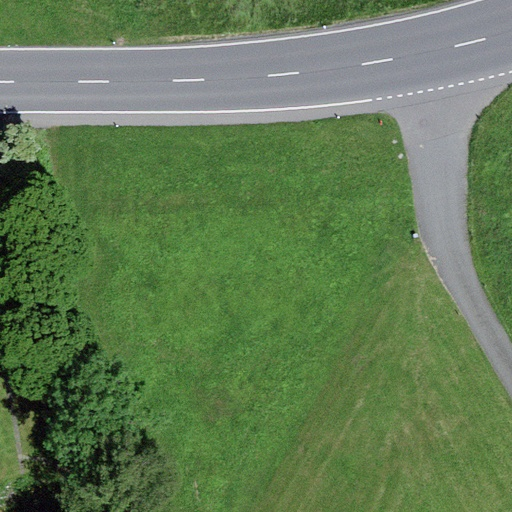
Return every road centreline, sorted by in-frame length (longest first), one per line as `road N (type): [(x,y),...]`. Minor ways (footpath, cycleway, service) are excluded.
road 1 (secondary): [(0,82),(262,77),(415,57)]
road 2 (residential): [(511,372),(452,262),(415,57)]
